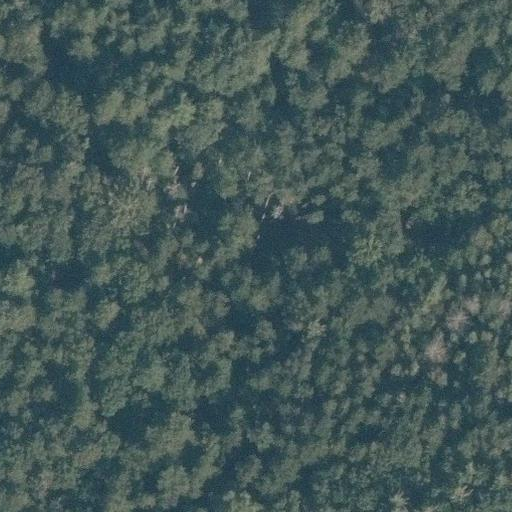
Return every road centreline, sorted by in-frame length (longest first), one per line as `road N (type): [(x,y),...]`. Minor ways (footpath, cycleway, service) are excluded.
road 1 (unknown): [(169,346),(23,0)]
road 2 (unknown): [(511,203),(300,299),(169,346)]
road 3 (unknown): [(169,346),(243,511)]
road 4 (unknown): [(169,346),(0,399)]
